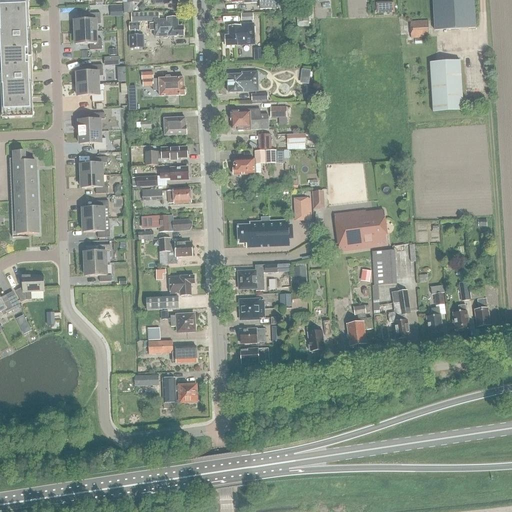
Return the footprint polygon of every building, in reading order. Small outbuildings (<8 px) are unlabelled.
[(32,84),(30,84),(29,73),(33,73),(32,57),(32,42),(28,42),(28,31),(30,31),(28,0),(0,0),(0,31),(0,32),(1,34),(0,34),(0,40),(1,40),(1,43),(0,42),(0,74),(2,74),(2,76),(0,76),(0,82),(2,83),(3,85),(1,85),(2,119),(18,118),(34,118),(32,84)] [(237,2),(243,2),(243,4),(259,3),(259,10),(277,9),(276,0),(224,0),(224,1),(231,1),(232,4),(238,3),(237,2)] [(432,0),(434,31),(475,28),(473,0),(432,0)] [(386,3),(386,13),(394,13),(393,2),(386,3)] [(307,6),(297,7),(298,22),(308,21),(307,6)] [(131,13),(131,22),(144,22),(144,13),(131,13)] [(240,22),(252,21),(252,13),(240,14),(240,22)] [(73,21),(73,33),(97,32),(97,20),(100,20),(100,14),(88,14),(88,20),(73,21)] [(159,20),(154,21),(154,22),(155,38),(181,37),(184,34),(183,30),(180,27),(178,27),(178,19),(167,19),(167,20),(159,20)] [(410,38),(427,37),(426,20),(409,21),(410,38)] [(128,24),(129,32),(140,31),(140,23),(128,24)] [(254,45),(253,24),(240,25),(240,27),(229,28),(229,37),(225,37),(226,47),(254,45)] [(98,40),(97,32),(73,33),(74,46),(90,45),(90,51),(102,50),(101,40),(98,40)] [(143,36),(129,37),(129,50),(143,49),(143,36)] [(119,66),(119,58),(118,58),(111,58),(112,66),(119,66)] [(463,111),(460,61),(429,63),(432,113),(463,111)] [(77,73),(77,85),(99,84),(98,77),(103,76),(103,65),(91,66),(91,72),(77,73)] [(142,87),(152,86),(151,73),(141,74),(142,87)] [(258,92),(257,73),(241,73),(241,75),(227,75),(228,93),(243,93),(243,92),(258,92)] [(308,85),(309,78),(300,77),(299,84),(308,85)] [(153,92),(159,92),(160,97),(185,96),(184,87),(183,78),(152,79),(153,92)] [(99,84),(77,85),(78,97),(92,97),(92,103),(104,102),(104,91),(99,91),(99,84)] [(137,111),(137,102),(128,103),(128,112),(137,111)] [(270,107),(270,118),(286,118),(286,107),(270,107)] [(231,120),(231,121),(268,120),(267,115),(260,115),(259,109),(247,110),(247,112),(238,112),(237,110),(232,111),(232,112),(231,112),(231,114),(229,114),(229,120),(231,120)] [(79,121),(79,133),(101,132),(100,120),(105,120),(105,114),(93,114),(93,120),(79,121)] [(186,135),(186,127),(185,118),(164,119),(164,136),(186,135)] [(250,130),(260,130),(268,130),(268,120),(231,121),(231,129),(237,129),(237,132),(244,131),(250,131),(250,130)] [(150,121),(140,122),(141,130),(150,129),(150,121)] [(101,132),(79,133),(80,145),(94,145),(94,151),(106,150),(106,139),(101,139),(101,132)] [(286,135),(286,143),(305,143),(304,134),(286,135)] [(258,135),(258,151),(270,151),(270,135),(258,135)] [(157,160),(162,160),(169,160),(169,161),(177,161),(177,159),(187,158),(187,148),(161,149),(161,153),(145,154),(145,167),(158,167),(157,160)] [(276,151),(270,151),(258,151),(255,151),(255,160),(233,161),(233,168),(234,176),(254,175),(254,174),(261,174),(260,165),(277,164),(276,151)] [(13,239),(29,238),(29,235),(39,234),(36,161),(25,162),(25,152),(14,152),(14,159),(10,159),(13,239)] [(81,165),(81,177),(102,176),(102,164),(107,164),(107,157),(95,158),(95,164),(81,165)] [(161,180),(169,179),(169,183),(188,182),(188,168),(171,169),(171,171),(161,171),(161,180)] [(103,183),(102,176),(81,177),(82,189),(96,189),(96,195),(108,194),(108,183),(103,183)] [(157,187),(157,179),(132,180),(132,188),(157,187)] [(190,201),(189,189),(173,190),(173,191),(168,191),(169,204),(174,203),(174,204),(189,203),(190,201)] [(162,201),(161,190),(141,191),(142,202),(162,201)] [(323,192),(312,192),(313,209),(324,208),(323,192)] [(309,199),(294,200),(295,220),(310,219),(309,199)] [(83,209),(83,221),(104,220),(104,208),(109,208),(108,201),(97,202),(97,208),(83,209)] [(338,252),(388,246),(383,209),(333,215),(338,252)] [(172,222),(172,216),(167,217),(141,218),(142,230),(159,228),(159,233),(189,231),(192,228),(191,223),(189,221),(172,222)] [(247,248),(288,246),(288,241),(292,241),(291,227),(288,227),(287,219),(268,220),(268,218),(262,218),(262,223),(250,223),(250,226),(238,226),(239,243),(246,243),(247,248)] [(104,220),(83,221),(84,233),(98,232),(98,238),(110,238),(110,232),(105,232),(104,220)] [(152,233),(138,234),(139,241),(153,240),(152,233)] [(191,243),(171,245),(170,239),(159,240),(160,253),(167,253),(168,265),(177,265),(176,257),(192,257),(191,243)] [(84,252),(85,265),(106,264),(106,252),(110,252),(110,245),(98,246),(99,252),(84,252)] [(372,286),(396,285),(394,251),(371,252),(372,286)] [(106,264),(85,265),(85,277),(100,277),(100,282),(112,282),(112,276),(107,276),(106,264)] [(263,274),(277,273),(289,272),(289,264),(255,266),(255,272),(239,273),(240,289),(256,288),(256,291),(264,291),(263,274)] [(305,267),(304,267),(295,268),(293,268),(293,277),(306,277),(305,267)] [(155,270),(155,272),(156,282),(163,282),(162,275),(166,275),(166,270),(155,270)] [(371,272),(362,271),(360,282),(369,283),(371,272)] [(21,303),(26,300),(31,300),(31,293),(44,292),(44,276),(23,277),(23,288),(16,292),(21,303)] [(195,284),(194,276),(180,277),(169,278),(170,295),(180,294),(180,297),(192,296),(191,285),(195,284)] [(458,285),(460,302),(470,301),(467,283),(458,285)] [(433,295),(443,294),(444,294),(443,286),(430,288),(431,296),(433,295)] [(483,298),(481,286),(469,287),(471,300),(483,298)] [(392,293),(395,315),(388,316),(389,324),(394,323),(397,340),(410,338),(407,320),(406,321),(405,315),(410,315),(407,291),(392,293)] [(291,295),(279,296),(279,308),(291,307),(291,295)] [(445,307),(443,295),(433,297),(435,309),(445,307)] [(0,312),(2,312),(4,316),(14,310),(8,298),(2,301),(0,296),(0,312)] [(179,309),(178,297),(146,299),(147,311),(179,309)] [(240,311),(264,310),(263,301),(260,301),(260,300),(240,301),(240,311)] [(486,300),(483,300),(478,301),(479,310),(475,311),(477,328),(490,326),(488,309),(487,309),(486,300)] [(469,329),(466,305),(458,306),(459,313),(453,314),(455,331),(456,331),(456,332),(462,332),(461,330),(469,329)] [(363,306),(352,308),(353,316),(356,316),(357,320),(365,319),(363,306)] [(443,333),(440,316),(439,308),(431,310),(432,319),(427,319),(429,335),(430,336),(435,336),(435,334),(443,333)] [(264,310),(240,311),(240,320),(259,320),(259,319),(264,319),(264,310)] [(175,316),(170,316),(171,327),(176,327),(176,334),(195,332),(194,314),(175,315),(175,316)] [(19,326),(26,322),(23,316),(16,320),(19,326)] [(302,317),(293,318),(294,327),(303,326),(302,317)] [(373,330),(372,319),(354,321),(354,324),(347,325),(350,347),(366,344),(364,331),(373,330)] [(323,323),(325,336),(331,335),(329,322),(323,323)] [(325,350),(322,331),(316,332),(315,327),(307,328),(309,346),(307,346),(308,351),(310,351),(310,353),(311,353),(311,354),(318,353),(317,352),(325,350)] [(265,343),(264,330),(257,330),(240,330),(240,344),(257,343),(265,343)] [(197,363),(197,346),(174,347),(174,341),(149,342),(149,354),(172,353),(172,364),(197,363)] [(241,355),(242,362),(243,364),(259,363),(259,362),(269,362),(268,349),(242,351),(242,355),(241,355)] [(158,376),(135,377),(135,387),(159,386),(158,376)] [(164,402),(176,402),(175,377),(163,377),(164,402)] [(197,384),(177,385),(178,404),(197,403),(197,384)]
